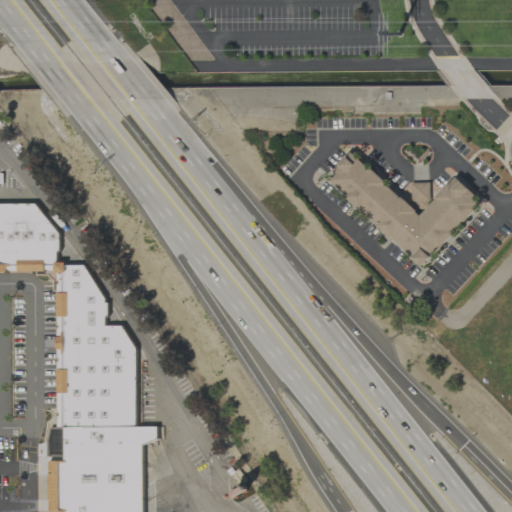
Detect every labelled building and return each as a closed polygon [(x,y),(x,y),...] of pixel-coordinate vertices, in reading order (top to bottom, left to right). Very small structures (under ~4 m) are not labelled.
[(420,215),(351,152),(327,179),(423,267),(478,207),(470,200),(476,194),(456,176),(420,215)] [(429,183),(411,184),(411,198),(430,197),(429,183)] [(57,427),(57,275),(0,275),(0,207),(36,207),(60,236),(60,255),(56,254),(56,265),(66,265),(66,268),(85,268),(105,300),(105,306),(109,305),(110,320),(105,320),(105,327),(122,326),(136,351),(137,427),(64,427),(57,427)] [(63,457),(64,428),(48,427),(47,457),(63,457)] [(64,427),(64,461),(48,461),(48,511),(143,511),(143,445),(158,439),(158,427),(137,427),(64,427)]
